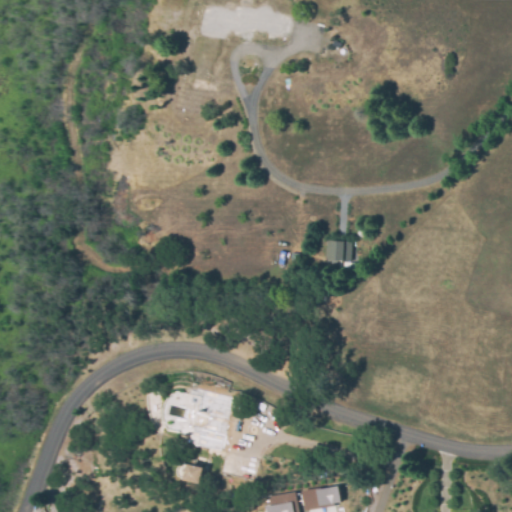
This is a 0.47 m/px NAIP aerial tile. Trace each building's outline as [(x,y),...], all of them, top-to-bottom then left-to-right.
[(324,232),(352,234),(351,253),(328,253),(324,232)] [(197,379),(239,392),(212,476),(192,473),(201,435),(182,426),(197,379)] [(186,480),(202,483),(205,467),(189,464),(186,480)] [(341,484),(344,500),(335,502),(336,504),(308,509),(304,489),(332,484),(332,485),(341,484)] [(301,511),(271,511),(270,504),(273,504),(272,494),(298,490),(301,511)]
